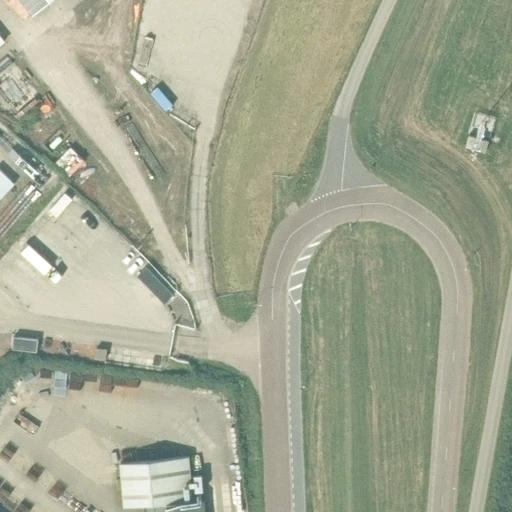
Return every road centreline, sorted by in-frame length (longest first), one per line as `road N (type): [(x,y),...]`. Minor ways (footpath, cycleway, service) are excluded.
road 1 (tertiary): [(443,511),(455,277),(433,234),(399,209),(336,208)]
road 2 (unclassified): [(280,511),(275,269),(289,237),(336,208)]
road 3 (unknown): [(178,248),(120,151),(0,0)]
road 4 (unknown): [(226,349),(0,302)]
road 5 (tertiary): [(391,0),(345,101),(336,208)]
road 6 (tertiary): [(476,511),(511,301)]
road 7 (unknown): [(178,248),(213,74)]
